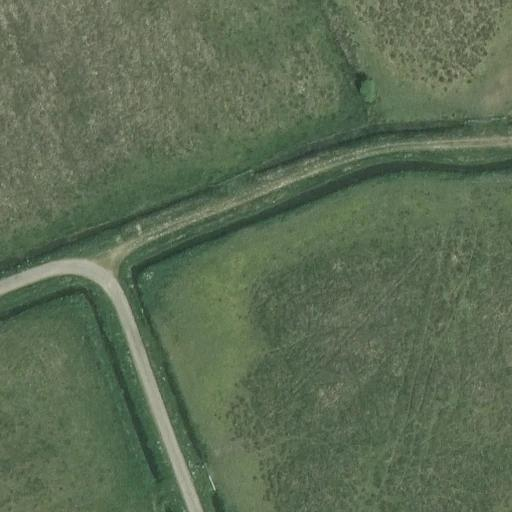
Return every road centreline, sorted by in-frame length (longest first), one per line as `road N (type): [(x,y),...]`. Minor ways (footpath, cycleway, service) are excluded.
road 1 (track): [(100,274),(127,248),(344,161),(511,143)]
road 2 (track): [(100,274),(127,324),(197,511)]
